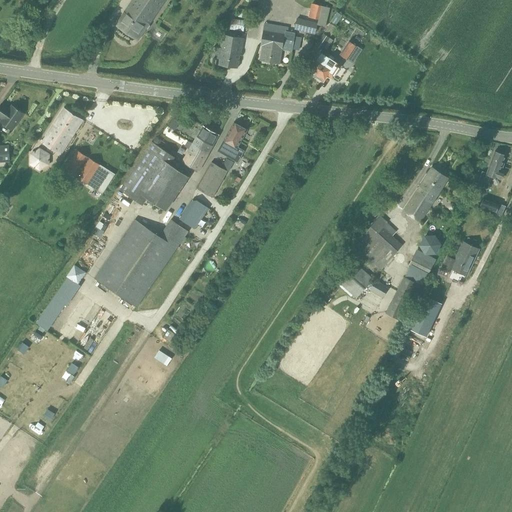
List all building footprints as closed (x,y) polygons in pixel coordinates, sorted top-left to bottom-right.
[(132,0),(116,24),(138,40),(165,0),(132,0)] [(312,4),(309,17),(321,20),(320,25),(326,26),(330,8),(312,4)] [(297,18),(295,29),(317,34),(319,23),(297,18)] [(245,21),(232,19),(230,29),(244,31),(245,21)] [(260,46),(263,46),(260,60),(280,64),(283,50),(292,52),(293,49),(299,50),(302,37),(294,36),(294,35),(287,33),(288,26),(264,21),(260,46)] [(315,60),(317,61),(309,71),(316,76),(328,57),(321,52),(324,48),(327,50),(334,40),(330,38),(337,27),(331,23),(310,52),(317,57),(315,60)] [(221,54),(219,64),(238,67),(240,53),(242,53),(244,37),(222,33),(220,46),(219,46),(218,49),(214,48),(213,53),(221,54)] [(349,41),(340,55),(348,60),(357,46),(349,41)] [(333,60),(328,57),(316,76),(324,81),(331,70),(334,72),(335,73),(340,65),(339,64),(333,60)] [(0,106),(0,117),(3,119),(1,122),(13,130),(24,114),(12,105),(9,111),(7,109),(7,108),(2,104),(0,106)] [(44,141),(42,140),(41,141),(61,154),(83,120),(65,108),(44,141)] [(248,130),(235,123),(219,151),(239,162),(245,151),(238,148),(248,130)] [(219,135),(203,126),(193,144),(209,153),(219,135)] [(121,190),(143,205),(147,198),(167,211),(189,176),(178,169),(182,164),(174,159),(175,157),(152,142),(121,190)] [(183,162),(198,171),(209,153),(193,144),(183,162)] [(10,145),(0,145),(0,162),(10,162),(10,145)] [(41,148),(30,153),(29,165),(40,171),(50,165),(51,154),(41,148)] [(88,157),(78,150),(65,170),(75,176),(88,157)] [(495,151),(487,173),(482,171),(477,185),(488,189),(492,176),(502,179),(504,171),(501,170),(501,169),(502,169),(504,163),(503,163),(506,155),(495,151)] [(90,158),(77,177),(101,192),(113,173),(90,158)] [(214,197),(228,171),(229,172),(234,162),(227,158),(222,167),(212,162),(198,189),(214,197)] [(448,179),(432,168),(403,211),(419,222),(435,199),(439,192),(448,179)] [(449,188),(454,190),(453,193),(461,198),(463,193),(455,189),(458,184),(452,181),(449,188)] [(499,204),(483,198),(480,207),(496,213),(499,204)] [(197,200),(192,201),(180,219),(192,227),(206,206),(197,200)] [(386,223),(379,217),(353,246),(379,269),(401,245),(381,228),(386,223)] [(135,219),(94,279),(137,308),(189,231),(171,219),(160,236),(135,219)] [(441,269),(450,272),(452,268),(466,275),(479,248),(463,241),(455,260),(447,256),(441,269)] [(434,264),(416,254),(411,264),(428,274),(434,264)] [(335,278),(356,298),(374,279),(352,259),(335,278)] [(75,265),(67,276),(79,284),(86,272),(75,265)] [(404,322),(421,286),(404,277),(386,313),(404,322)] [(389,288),(376,280),(370,290),(383,298),(389,288)] [(427,294),(419,310),(425,313),(433,297),(427,294)]
